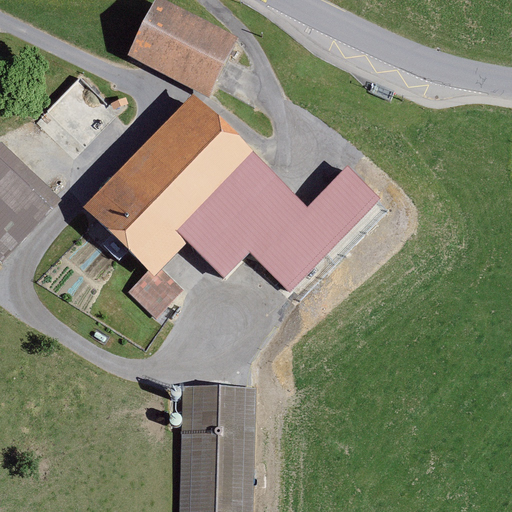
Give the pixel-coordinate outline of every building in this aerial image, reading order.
[(235,34),(163,0),(154,0),(129,53),(207,91),(235,34)] [(88,127),(110,104),(80,75),(38,119),(55,136),(75,115),(88,127)] [(254,146),(190,90),(84,212),(152,271),(131,296),(157,319),(183,289),(161,270),(184,243),(228,281),(252,253),(295,291),(381,192),(347,162),(311,202),(251,150),(254,146)] [(56,192),(0,142),(0,247),(4,251),(56,192)] [(252,511),(256,382),(186,380),(182,511),(252,511)]
